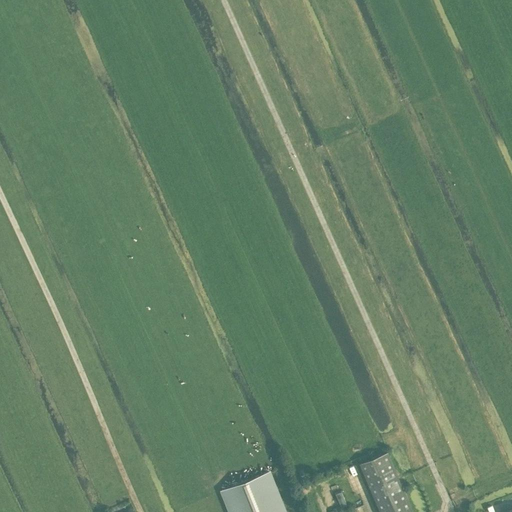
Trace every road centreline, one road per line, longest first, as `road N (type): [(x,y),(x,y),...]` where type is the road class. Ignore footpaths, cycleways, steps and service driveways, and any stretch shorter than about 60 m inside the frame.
road 1 (track): [(449,511),(224,0)]
road 2 (track): [(142,511),(0,195)]
